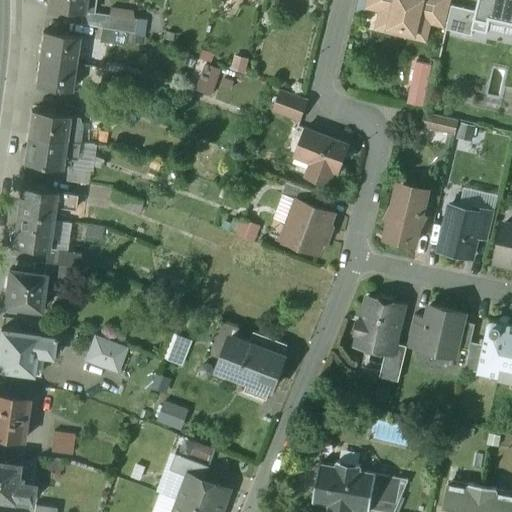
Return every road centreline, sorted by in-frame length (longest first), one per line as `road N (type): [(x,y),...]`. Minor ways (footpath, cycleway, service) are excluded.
road 1 (residential): [(342,0),(321,96),(377,133),(355,253)]
road 2 (residential): [(355,253),(246,511)]
road 3 (residential): [(355,253),(511,292)]
